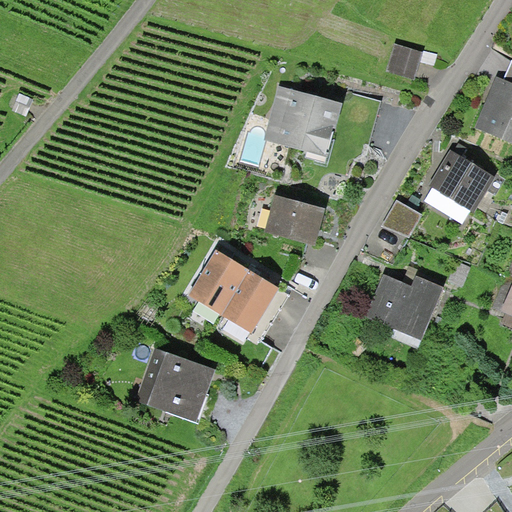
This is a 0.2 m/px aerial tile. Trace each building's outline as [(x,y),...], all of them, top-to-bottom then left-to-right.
[(422,51),(394,43),(386,70),(415,78),(422,51)] [(502,79),(495,76),(473,125),(511,142),(511,60),(510,60),(502,79)] [(350,107),(283,90),(271,142),(337,158),(350,107)] [(15,110),(32,117),(39,102),(22,95),(15,110)] [(499,180),(448,152),(428,189),(479,217),(499,180)] [(332,209),(285,196),(274,238),(320,251),(332,209)] [(291,293),(220,250),(192,295),(263,338),(291,293)] [(390,268),(371,310),(430,337),(449,295),(390,268)] [(226,370),(162,352),(148,399),(213,417),(226,370)]
